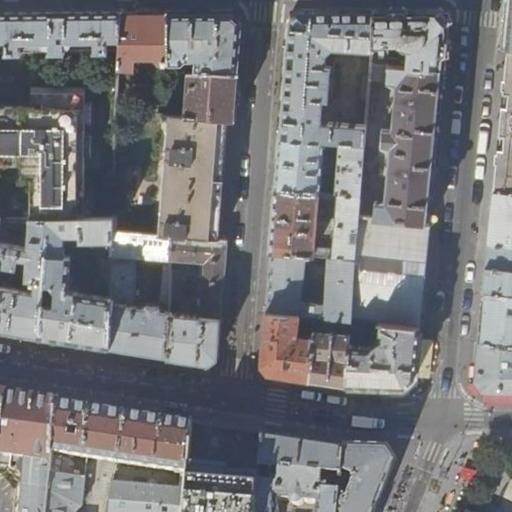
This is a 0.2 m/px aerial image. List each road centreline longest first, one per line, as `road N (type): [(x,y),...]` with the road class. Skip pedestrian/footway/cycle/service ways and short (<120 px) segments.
road 1 (residential): [(443,417),(482,0)]
road 2 (residential): [(266,0),(235,396)]
road 3 (tertiary): [(0,363),(235,396)]
road 4 (tertiary): [(235,396),(443,417)]
